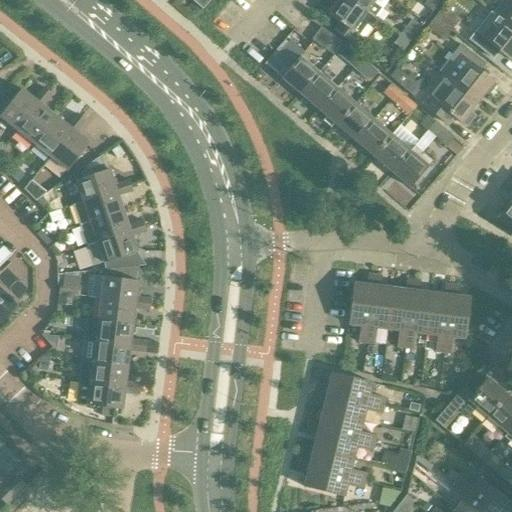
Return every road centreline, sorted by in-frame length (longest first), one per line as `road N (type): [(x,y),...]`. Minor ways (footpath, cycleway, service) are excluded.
road 1 (secondary): [(232,243),(230,203),(209,145),(170,82),(62,0)]
road 2 (residential): [(0,382),(66,439),(209,455)]
road 3 (secondary): [(209,455),(232,243)]
road 4 (residential): [(431,245),(232,243)]
road 5 (residential): [(0,216),(37,254),(40,307),(0,347)]
road 6 (residential): [(431,245),(473,164),(511,114)]
